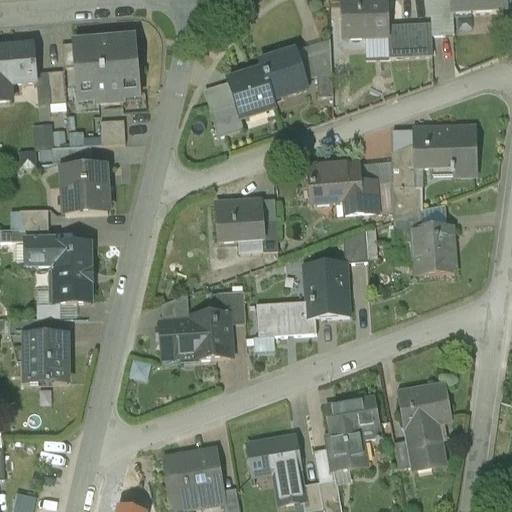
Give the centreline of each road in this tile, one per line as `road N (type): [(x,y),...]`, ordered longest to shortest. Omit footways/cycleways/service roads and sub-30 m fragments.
road 1 (residential): [(93,452),(501,305)]
road 2 (residential): [(149,198),(511,67)]
road 3 (residential): [(93,452),(149,198)]
road 4 (residential): [(471,511),(501,305)]
road 5 (residential): [(149,198),(189,43),(191,1)]
road 6 (residential): [(0,16),(191,1)]
